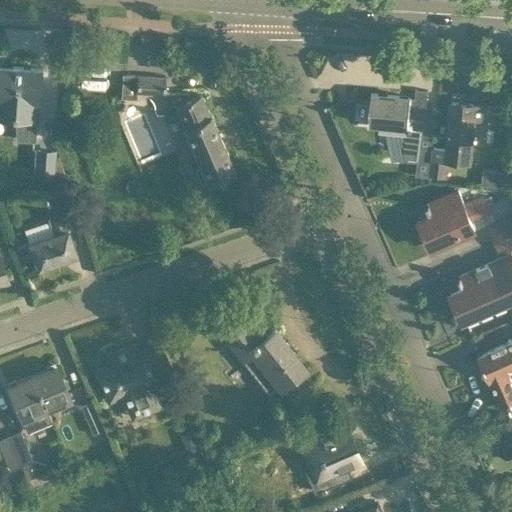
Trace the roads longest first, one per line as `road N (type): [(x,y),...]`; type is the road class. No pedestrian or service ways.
road 1 (residential): [(0,336),(320,225)]
road 2 (residential): [(486,511),(354,210)]
road 3 (residential): [(320,225),(443,511)]
road 4 (unclassified): [(222,0),(320,225)]
road 5 (tertiary): [(511,17),(267,2)]
road 6 (unclassified): [(354,210),(267,2)]
